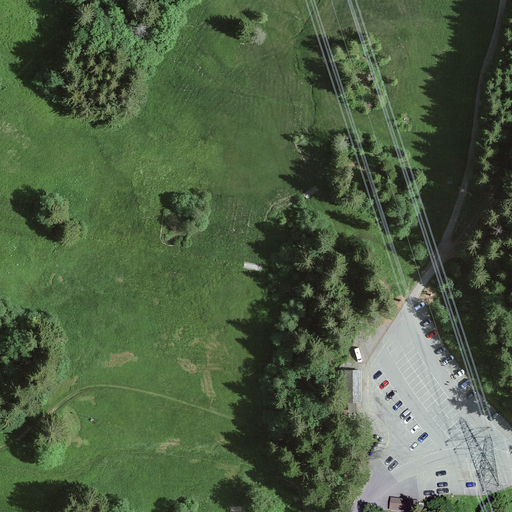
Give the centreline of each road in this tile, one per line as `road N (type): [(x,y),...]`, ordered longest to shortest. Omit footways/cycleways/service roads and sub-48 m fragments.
road 1 (track): [(310,511),(271,435),(107,387),(0,434)]
road 2 (track): [(427,264),(468,152),(479,77),(497,36)]
road 3 (unclassified): [(511,460),(455,454),(410,465),(360,511)]
road 4 (track): [(511,126),(427,264)]
